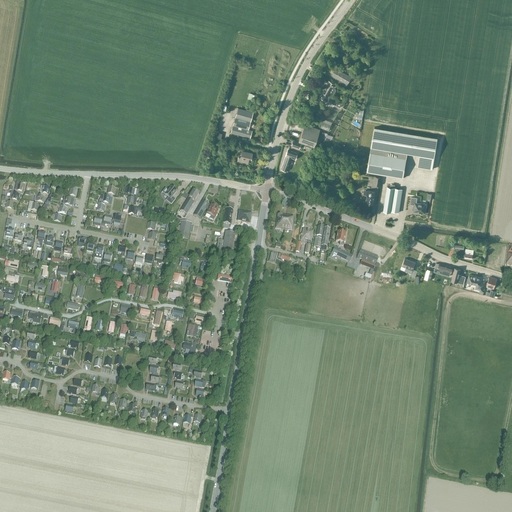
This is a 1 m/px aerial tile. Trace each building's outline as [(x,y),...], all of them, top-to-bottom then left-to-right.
[(346,87),(351,77),(333,67),(329,75),(339,81),(338,83),(346,87)] [(328,81),(322,92),(328,95),(329,93),(332,94),(334,94),(336,90),(335,89),(332,87),(333,87),(335,88),(336,85),(334,84),(328,81)] [(320,96),(319,97),(326,101),(327,101),(325,104),(328,106),(329,105),(332,107),(334,104),(340,107),(342,104),(336,101),(329,97),(327,96),(328,95),(322,92),(320,96)] [(237,108),(237,110),(230,133),(249,139),(252,131),(248,130),(253,113),(237,108)] [(299,141),(302,141),(314,146),(319,129),(305,124),(299,141)] [(438,138),(419,135),(374,127),(367,172),(403,178),(407,153),(416,154),(419,155),(417,167),(432,169),(438,138)] [(222,133),(214,131),(212,138),(220,141),(222,133)] [(301,143),(302,141),(299,141),(298,142),(293,140),(291,146),(299,149),(301,143)] [(286,156),(285,157),(281,169),(283,169),(282,171),(284,171),(285,170),(287,171),(291,158),(295,159),(297,153),(288,150),(285,156),(286,156)] [(251,158),(252,153),(242,151),(240,157),(238,156),(237,161),(247,163),(249,157),(251,158)] [(25,186),(21,185),(21,183),(16,182),(15,190),(23,192),(25,186)] [(402,189),(395,188),(395,185),(391,184),(391,188),(387,187),(383,211),(391,212),(391,211),(399,212),(402,189)] [(43,185),(43,186),(41,186),(40,193),(48,194),(50,188),(47,187),(47,186),(43,185)] [(109,186),(109,187),(108,187),(107,193),(114,194),(115,188),(112,188),(112,186),(109,186)] [(171,186),(168,190),(166,188),(162,192),(168,196),(166,199),(171,204),(175,198),(172,196),(177,190),(171,186)] [(135,189),(133,188),(127,187),(125,193),(131,195),(134,196),(135,189)] [(187,198),(180,210),(186,214),(194,202),(192,200),(193,198),(195,199),(199,193),(193,189),(188,198),(187,198)] [(368,191),(364,190),(364,194),(367,194),(366,203),(373,204),(375,192),(368,191)] [(10,192),(9,199),(18,201),(18,200),(19,194),(16,193),(16,192),(12,192),(11,191),(11,193),(10,192)] [(44,196),(43,196),(43,195),(36,193),(34,201),(37,202),(37,201),(43,202),(44,196)] [(99,201),(99,202),(104,204),(105,202),(109,203),(110,197),(101,195),(101,198),(99,201)] [(63,197),(62,204),(64,204),(70,206),(73,206),(74,200),(72,199),(65,198),(63,197)] [(137,199),(134,199),(128,197),(127,204),(133,205),(136,206),(137,199)] [(414,205),(413,211),(425,213),(426,204),(416,203),(417,198),(411,197),(410,204),(414,205)] [(7,201),(6,208),(13,209),(14,203),(10,202),(10,201),(7,200),(7,201)] [(200,218),(209,204),(203,200),(193,214),(200,218)] [(36,203),(33,202),(31,202),(30,210),(38,211),(40,205),(36,204),(36,203)] [(104,204),(99,202),(98,205),(98,204),(97,210),(104,212),(105,206),(102,205),(102,204),(104,204)] [(216,213),(218,209),(216,208),(216,207),(214,206),(213,206),(211,205),(206,213),(209,215),(208,217),(213,220),(217,214),(216,213)] [(138,209),(136,209),(129,207),(128,214),(132,214),(132,217),(136,217),(137,211),(138,209)] [(230,224),(232,210),(226,209),(223,223),(230,224)] [(249,223),(251,213),(239,210),(236,224),(241,225),(241,221),(249,223)] [(115,214),(115,218),(113,217),(112,221),(114,221),(114,223),(120,224),(120,222),(122,215),(115,214)] [(292,230),(294,217),(289,217),(289,216),(277,214),(276,228),(292,230)] [(103,221),(102,221),(102,224),(105,225),(105,224),(110,225),(111,216),(105,215),(105,219),(103,218),(103,221)] [(102,224),(102,221),(102,218),(95,217),(94,224),(101,225),(101,224),(102,224)] [(180,224),(178,238),(188,240),(189,232),(190,226),(191,223),(179,221),(179,224),(180,224)] [(156,225),(154,224),(151,223),(148,223),(146,229),(153,230),(153,231),(155,231),(156,225)] [(320,248),(322,239),(321,239),(322,236),(324,227),(318,226),(317,235),(319,236),(319,239),(315,238),(314,247),(320,248)] [(7,228),(6,235),(6,237),(12,238),(12,236),(14,229),(7,228)] [(325,228),(323,241),(322,241),(321,251),(326,252),(328,242),(330,229),(325,228)] [(301,240),(300,243),(301,244),(301,245),(306,246),(304,253),(309,254),(311,245),(310,245),(311,241),(311,242),(313,231),(303,229),(303,232),(302,232),(301,240)] [(15,240),(14,241),(21,243),(21,241),(23,234),(23,231),(17,230),(16,233),(15,240)] [(38,238),(37,240),(43,241),(44,239),(45,232),(39,231),(38,238)] [(225,231),(223,241),(218,240),(216,250),(222,251),(231,253),(235,233),(225,231)] [(344,246),(346,233),(338,231),(336,242),(340,242),(340,245),(344,246)] [(46,243),(45,245),(52,246),(52,244),(54,237),(48,236),(46,243)] [(79,237),(78,244),(77,247),(81,247),(82,247),(84,247),(86,239),(79,237)] [(25,238),(23,245),(27,246),(27,248),(32,249),(33,241),(31,241),(31,239),(25,238)] [(88,243),(87,250),(86,251),(93,253),(93,251),(95,244),(88,243)] [(64,253),(64,254),(72,255),(73,249),(71,249),(71,247),(65,246),(64,253)] [(97,246),(95,258),(101,259),(104,247),(97,246)] [(350,262),(353,256),(335,246),(332,253),(350,262)] [(472,259),(472,257),(473,250),(465,249),(464,258),(472,259)] [(374,270),(379,257),(361,250),(358,258),(363,260),(361,265),(374,270)] [(105,253),(104,260),(104,262),(110,263),(112,255),(105,253)] [(164,255),(163,255),(163,254),(157,253),(155,262),(158,262),(158,263),(158,264),(159,264),(160,264),(161,264),(162,263),(163,263),(164,255)] [(146,254),(145,263),(151,264),(153,255),(146,254)] [(137,256),(137,257),(135,257),(135,259),(136,259),(136,263),(135,265),(142,266),(143,266),(144,260),(142,260),(143,257),(137,256)] [(182,257),(181,260),(183,261),(182,266),(190,268),(191,262),(191,259),(182,257)] [(402,266),(406,268),(404,271),(411,273),(410,276),(415,278),(417,271),(413,269),(415,262),(405,258),(402,266)] [(19,261),(14,260),(14,263),(9,262),(8,267),(17,269),(19,261)] [(38,263),(34,262),(34,264),(28,263),(27,269),(37,271),(38,263)] [(200,270),(204,270),(203,271),(204,272),(206,272),(209,273),(211,265),(203,263),(202,265),(201,265),(200,270)] [(436,263),(434,272),(437,273),(442,274),(449,276),(450,273),(451,272),(453,267),(436,263)] [(49,268),(41,266),(41,269),(43,270),(42,277),(48,278),(49,268)] [(63,268),(59,267),(57,275),(67,277),(68,271),(62,270),(63,268)] [(453,276),(451,281),(457,282),(463,284),(465,277),(458,275),(460,269),(455,268),(453,276)] [(427,269),(424,279),(430,280),(433,271),(427,269)] [(89,274),(86,274),(86,276),(76,274),(75,280),(87,282),(89,274)] [(173,276),(172,280),(175,281),(174,283),(181,285),(182,282),(183,282),(184,279),(183,278),(180,278),(181,275),(174,274),(173,276)] [(470,275),(469,274),(469,275),(467,282),(468,283),(469,284),(471,284),(472,284),(477,285),(476,289),(483,291),(485,283),(485,282),(481,281),(482,278),(477,277),(477,276),(477,277),(475,276),(474,276),(470,275)] [(20,276),(15,275),(14,277),(7,276),(6,282),(18,284),(20,276)] [(497,279),(490,277),(487,286),(494,288),(496,282),(496,283),(497,282),(498,280),(497,279)] [(105,280),(95,278),(94,284),(97,284),(97,285),(98,286),(99,286),(100,286),(101,286),(101,285),(104,286),(105,280)] [(59,281),(49,279),(48,282),(53,282),(51,292),(57,293),(59,281)] [(159,287),(154,286),(154,289),(153,289),(151,300),(157,301),(159,290),(159,287)] [(3,290),(3,293),(5,293),(4,296),(6,296),(6,299),(13,301),(14,298),(16,291),(5,288),(5,290),(3,290)] [(182,292),(173,291),(173,293),(168,292),(167,298),(178,301),(178,298),(180,298),(182,292)] [(37,295),(33,294),(32,296),(26,295),(26,297),(27,298),(26,301),(36,303),(37,295)] [(131,307),(121,305),(120,312),(123,313),(124,314),(126,314),(127,314),(130,314),(131,307)] [(162,313),(156,311),(154,325),(159,326),(162,313)] [(173,311),(172,316),(174,316),(174,318),(175,319),(176,319),(177,319),(178,319),(179,318),(182,318),(183,313),(173,311)] [(60,320),(50,318),(49,325),(56,326),(55,327),(58,328),(60,320)] [(79,323),(69,321),(67,329),(73,330),(73,332),(77,333),(79,323)] [(129,326),(122,325),(120,335),(120,337),(125,338),(125,336),(126,336),(126,331),(128,332),(129,326)] [(187,331),(186,336),(189,337),(189,336),(194,337),(193,338),(196,338),(198,327),(196,327),(188,325),(187,331)] [(131,332),(130,338),(133,338),(135,338),(134,341),(144,343),(146,335),(136,333),(135,336),(134,336),(135,333),(131,332)] [(35,349),(36,342),(29,341),(28,347),(35,349)] [(171,342),(165,341),(164,348),(174,350),(176,343),(174,343),(174,342),(171,342)] [(184,343),(183,349),(190,351),(189,355),(193,356),(195,356),(197,346),(184,343)] [(68,366),(70,360),(63,358),(61,365),(68,366)] [(38,390),(40,382),(33,381),(32,389),(38,390)] [(99,394),(101,387),(94,385),(93,392),(99,394)] [(127,409),(128,401),(122,400),(120,408),(127,409)] [(169,417),(170,410),(164,409),(162,415),(169,417)]
